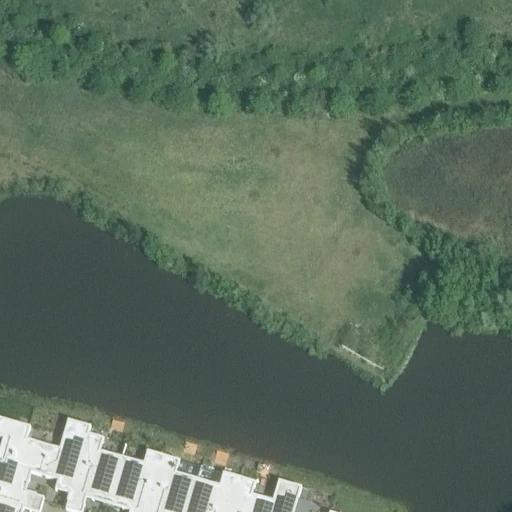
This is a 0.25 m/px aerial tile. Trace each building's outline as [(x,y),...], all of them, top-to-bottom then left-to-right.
[(0,487),(25,495),(26,493),(31,475),(34,465),(20,461),(25,441),(27,441),(31,429),(0,419),(0,439),(3,440),(0,449),(0,487)] [(25,441),(20,461),(34,465),(31,475),(57,482),(55,492),(69,496),(67,504),(68,504),(87,436),(88,436),(91,429),(69,422),(60,451),(27,441),(25,441)] [(68,504),(65,511),(66,511),(82,511),(86,501),(108,507),(122,459),(100,453),(104,440),(88,436),(87,436),(68,504)] [(122,459),(108,507),(124,511),(147,511),(163,458),(147,453),(143,466),(122,459)] [(163,458),(147,511),(188,511),(198,481),(176,475),(180,462),(163,458)] [(198,481),(188,511),(229,511),(239,479),(223,475),(219,487),(198,481)] [(239,479),(229,511),(270,511),(273,503),(272,503),(252,497),(255,484),(239,479)] [(273,503),(270,511),(294,511),(301,489),(278,482),(272,503),(273,503)] [(0,511),(23,511),(24,511),(40,511),(44,500),(36,498),(36,496),(26,493),(25,495),(0,487),(0,511)]
